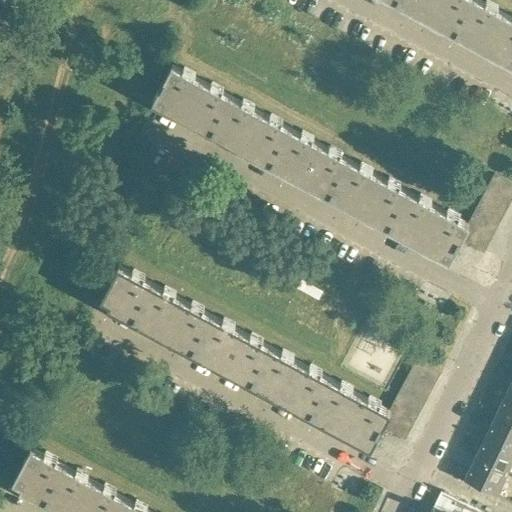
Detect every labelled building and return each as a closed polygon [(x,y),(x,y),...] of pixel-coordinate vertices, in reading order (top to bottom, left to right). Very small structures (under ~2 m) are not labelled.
[(473,0),(397,0),(397,2),(456,34),(473,0)] [(511,16),(482,0),(473,0),(456,34),(511,63),(511,16)] [(232,95),(172,63),(152,100),(212,132),(232,95)] [(232,95),(212,132),(271,164),(291,127),(232,95)] [(350,158),(291,127),(271,164),(330,196),(350,158)] [(330,196),(389,227),(409,190),(350,158),(330,196)] [(511,195),(511,182),(494,173),(489,184),(511,195)] [(507,207),(511,196),(511,195),(489,184),(483,194),(507,207)] [(409,190),(389,227),(449,259),(461,238),(466,227),(469,222),(468,222),(409,190)] [(507,207),(483,194),(477,205),(501,218),(507,207)] [(495,229),(501,218),(477,205),(471,216),(495,229)] [(495,229),(471,216),(468,222),(469,222),(466,227),(489,240),(495,229)] [(466,227),(461,238),(484,250),(484,249),(489,240),(466,227)] [(101,297),(102,297),(110,302),(108,305),(134,319),(154,282),(119,263),(105,289),(101,297)] [(213,314),(154,282),(134,319),(193,351),(213,314)] [(252,383),(272,345),(213,314),(193,351),(252,383)] [(311,414),(331,377),(272,345),(252,383),(311,414)] [(42,358),(35,369),(43,374),(50,362),(42,358)] [(434,383),(440,372),(416,360),(410,370),(434,383)] [(428,394),(434,383),(410,370),(404,381),(428,394)] [(382,425),(388,414),(391,409),(390,409),(331,377),(311,414),(370,446),(382,425)] [(428,394),(404,381),(398,392),(422,405),(428,394)] [(511,392),(506,390),(496,411),(511,419),(511,392)] [(417,416),(422,405),(398,392),(393,403),(417,416)] [(393,403),(390,409),(391,409),(388,414),(411,427),(417,416),(393,403)] [(485,433),(511,446),(511,419),(496,411),(485,433)] [(411,427),(388,414),(382,425),(405,437),(411,427)] [(511,446),(485,433),(475,455),(508,471),(511,462),(511,446)] [(22,484),(20,487),(46,501),(66,464),(31,445),(17,471),(13,478),(22,484)] [(464,477),(497,494),(508,471),(475,455),(464,477)] [(116,511),(125,496),(66,464),(46,501),(65,511),(116,511)] [(430,511),(483,511),(485,510),(441,489),(430,511)] [(155,511),(125,496),(116,511),(155,511)]
